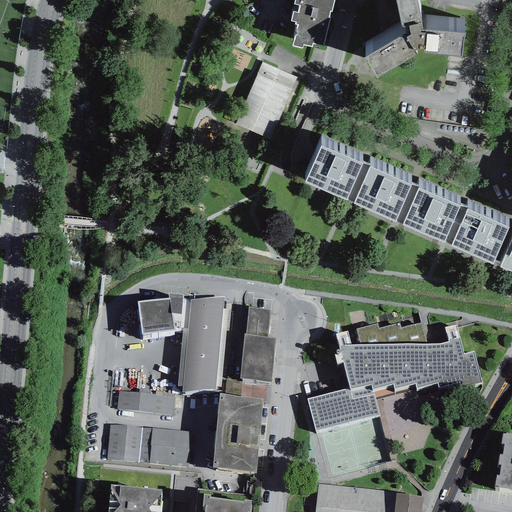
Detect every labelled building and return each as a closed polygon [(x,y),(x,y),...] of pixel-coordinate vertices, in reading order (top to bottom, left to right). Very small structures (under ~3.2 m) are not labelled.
[(297,24),(293,44),(302,47),(303,44),(312,46),(312,42),(323,45),(330,16),(328,16),(330,10),(332,10),(334,0),(294,0),(294,3),(299,4),(297,11),(293,10),(291,20),(295,21),(295,23),(297,24)] [(418,0),(397,0),(401,24),(406,23),(407,30),(364,55),(378,74),(416,52),(414,47),(423,46),(423,51),(461,53),(465,30),(422,25),(418,0)] [(236,123),(272,138),(297,78),(261,63),(236,123)] [(362,162),(321,144),(305,180),(346,198),(362,162)] [(411,183),(362,162),(346,198),(395,219),(411,183)] [(411,183),(395,219),(443,241),(459,204),(411,183)] [(508,225),(459,204),(443,241),(492,262),(508,225)] [(511,238),(500,265),(511,270),(511,238)] [(191,304),(182,400),(215,396),(224,301),(191,304)] [(183,305),(168,304),(169,310),(137,314),(142,348),(175,344),(173,327),(181,328),(183,305)] [(246,344),(244,344),(240,388),(271,391),(275,346),(267,345),(270,314),(249,312),(246,344)] [(359,333),(364,351),(430,348),(423,328),(403,332),(401,327),(381,333),(380,328),(359,333)] [(353,391),(312,402),(321,434),(380,419),(376,399),(396,393),(398,396),(420,391),(421,395),(440,391),(441,394),(459,390),(460,394),(484,387),(477,358),(469,359),(461,332),(449,335),(452,347),(430,348),(364,351),(356,352),(354,340),(340,343),(353,391)] [(172,417),(174,396),(156,395),(156,398),(118,395),(117,412),(172,417)] [(263,408),(220,406),(212,481),(256,486),(263,408)] [(188,470),(192,435),(109,427),(106,462),(188,470)] [(496,488),(494,499),(511,501),(511,446),(506,445),(506,447),(503,446),(501,456),(504,457),(502,467),(500,467),(498,477),(501,477),(499,489),(496,488)] [(159,511),(162,487),(110,482),(107,511),(159,511)] [(396,496),(318,488),(315,511),(394,511),(396,501),(396,496)] [(211,493),(204,492),(203,506),(206,506),(205,511),(247,511),(250,511),(251,499),(244,498),(244,499),(211,496),(211,493)] [(421,511),(423,504),(396,501),(394,511),(421,511)]
